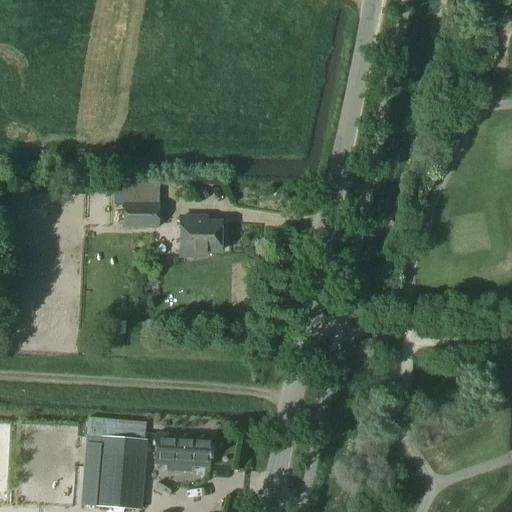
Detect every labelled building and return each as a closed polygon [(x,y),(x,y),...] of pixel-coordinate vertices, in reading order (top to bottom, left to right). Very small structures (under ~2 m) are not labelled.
[(88,182),(88,197),(109,197),(109,183),(88,182)] [(159,188),(122,188),(123,229),(159,229),(159,188)] [(201,220),(180,220),(180,258),(205,258),(205,253),(220,253),(220,246),(227,242),(227,234),(220,230),(220,225),(201,225),(201,220)] [(98,506),(139,509),(146,424),(88,419),(86,438),(103,439),(98,506)] [(182,473),(183,467),(210,469),(211,439),(157,435),(155,465),(166,466),(166,472),(182,473)]
